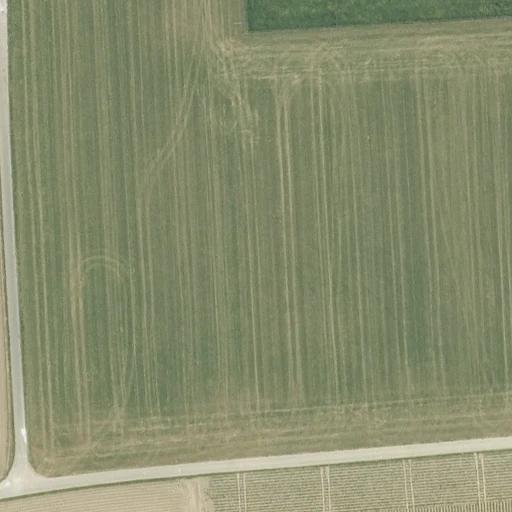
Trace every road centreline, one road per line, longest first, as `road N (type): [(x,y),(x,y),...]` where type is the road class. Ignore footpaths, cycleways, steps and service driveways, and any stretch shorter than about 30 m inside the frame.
road 1 (track): [(0,492),(511,445)]
road 2 (track): [(19,488),(0,101)]
